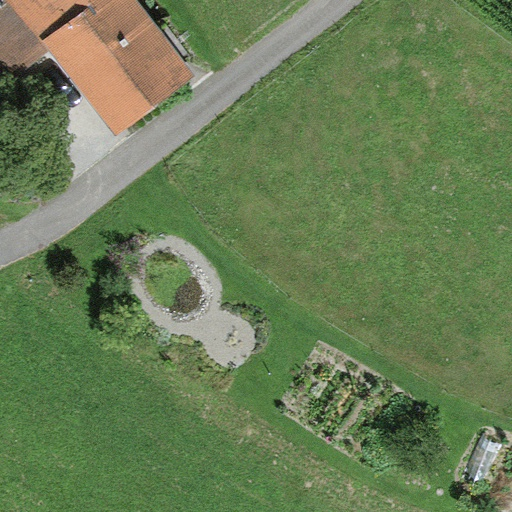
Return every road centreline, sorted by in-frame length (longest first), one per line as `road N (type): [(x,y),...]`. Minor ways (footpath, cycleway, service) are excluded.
road 1 (residential): [(0,242),(50,216),(208,95)]
road 2 (unclassified): [(208,95),(325,0)]
